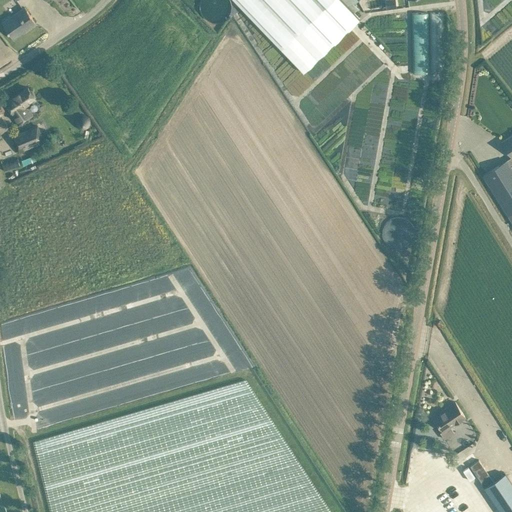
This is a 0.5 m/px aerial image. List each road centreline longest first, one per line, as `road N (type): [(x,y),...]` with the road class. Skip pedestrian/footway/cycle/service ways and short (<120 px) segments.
road 1 (tertiary): [(384,511),(445,149)]
road 2 (tertiary): [(445,149),(459,46),(456,0)]
road 3 (unclassified): [(0,75),(106,0)]
road 4 (unclassified): [(26,511),(0,393)]
